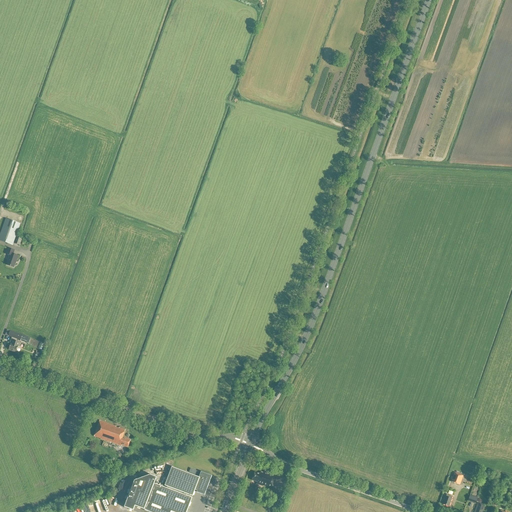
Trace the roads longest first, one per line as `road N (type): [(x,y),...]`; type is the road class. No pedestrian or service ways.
road 1 (secondary): [(249,445),(300,349),(428,0)]
road 2 (unclassified): [(249,445),(206,438),(0,366)]
road 3 (unclassified): [(420,511),(249,445)]
